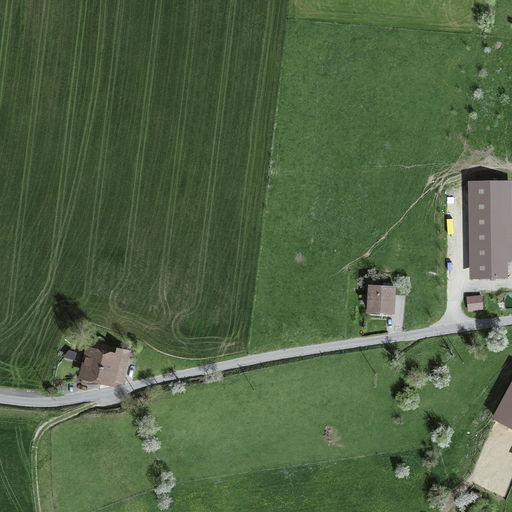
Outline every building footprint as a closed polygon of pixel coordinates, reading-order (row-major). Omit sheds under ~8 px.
[(511,203),(511,180),(468,181),(470,280),(508,279),(508,261),(511,260),(511,203)] [(393,288),(369,286),(368,311),(391,312),(393,288)] [(482,295),(466,297),(468,311),(484,309),(482,295)] [(85,378),(119,385),(119,383),(124,384),(129,360),(124,359),(126,351),(93,344),(85,378)] [(511,426),(511,425),(511,386),(496,418),(511,426)] [(480,496),(473,493),(470,500),(477,503),(480,496)]
